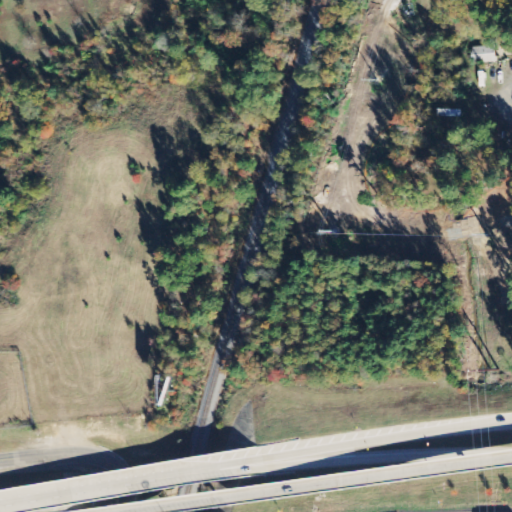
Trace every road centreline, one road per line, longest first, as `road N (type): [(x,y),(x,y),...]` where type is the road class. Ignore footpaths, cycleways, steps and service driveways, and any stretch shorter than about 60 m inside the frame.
road 1 (motorway): [(511,459),(118,511)]
road 2 (secondary): [(511,420),(214,469)]
road 3 (motorway): [(511,454),(214,469)]
